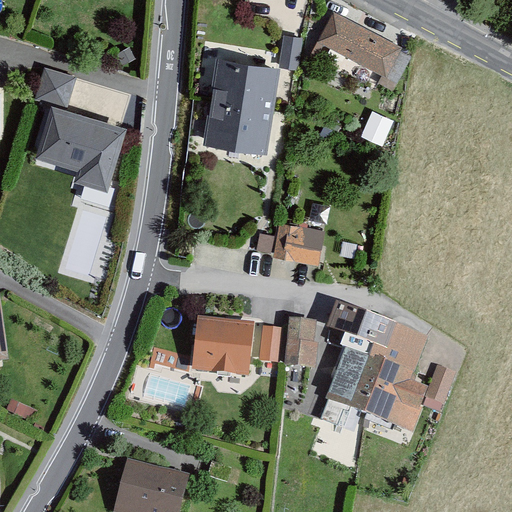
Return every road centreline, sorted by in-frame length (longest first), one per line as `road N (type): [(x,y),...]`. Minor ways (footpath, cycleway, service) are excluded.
road 1 (residential): [(176,0),(141,277),(121,344),(35,511)]
road 2 (unclassified): [(390,0),(511,64)]
